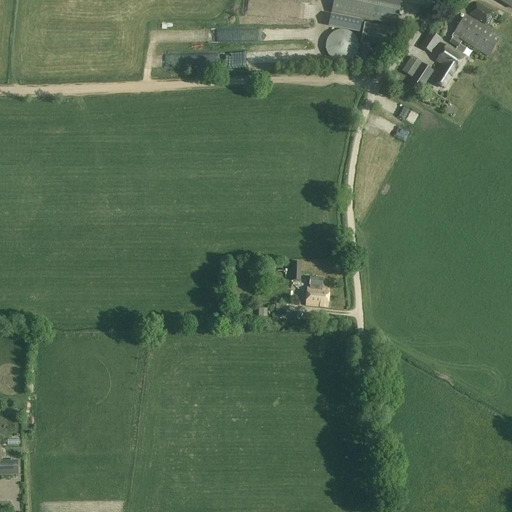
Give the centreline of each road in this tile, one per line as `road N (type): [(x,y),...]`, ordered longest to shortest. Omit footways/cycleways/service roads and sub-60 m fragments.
road 1 (unclassified): [(377,511),(347,199),(378,81),(443,0)]
road 2 (track): [(378,81),(0,89)]
